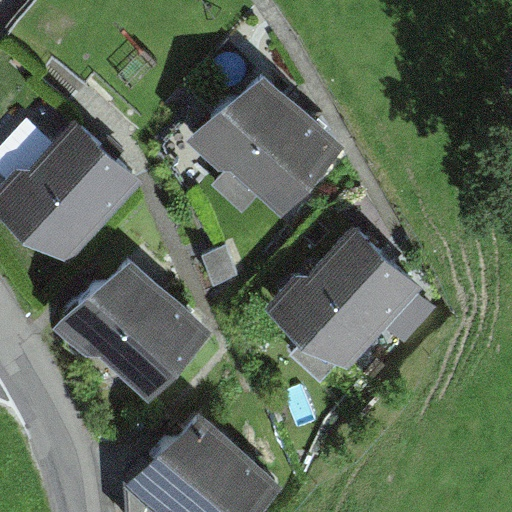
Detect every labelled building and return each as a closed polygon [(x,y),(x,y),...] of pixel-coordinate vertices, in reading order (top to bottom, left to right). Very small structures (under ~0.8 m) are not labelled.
[(0,120),(97,0),(37,0),(0,46),(0,120)] [(347,145),(265,72),(191,139),(219,169),(234,170),(281,217),(347,145)] [(143,180),(76,118),(31,167),(16,167),(0,185),(0,214),(24,241),(72,262),(143,180)] [(425,285),(357,225),(312,274),(298,273),(267,306),(303,345),(349,368),(387,327),(418,292),(425,285)] [(216,331),(134,257),(91,290),(54,325),(88,355),(102,355),(152,401),(216,331)] [(438,308),(418,292),(387,327),(406,343),(438,308)] [(262,511),(286,487),(203,412),(177,439),(168,438),(146,458),(144,455),(124,473),(127,511),(262,511)]
